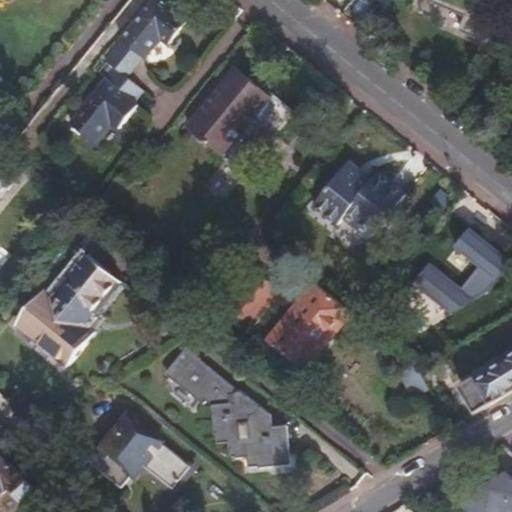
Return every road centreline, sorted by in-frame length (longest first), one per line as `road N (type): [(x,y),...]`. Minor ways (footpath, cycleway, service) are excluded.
road 1 (tertiary): [(511,182),(282,0)]
road 2 (residential): [(511,413),(347,511)]
